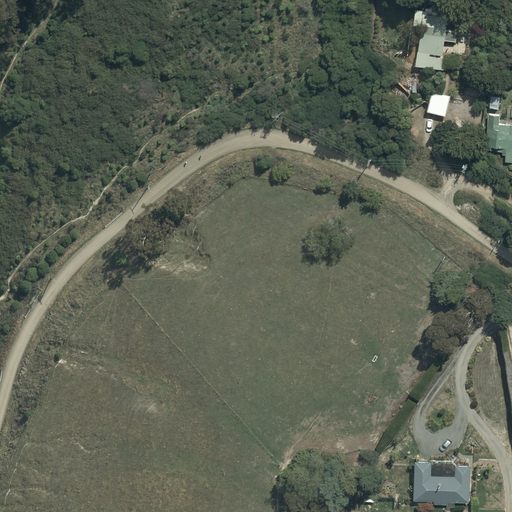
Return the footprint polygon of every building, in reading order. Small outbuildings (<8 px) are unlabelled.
[(418,49),(419,49),(418,59),(420,60),(420,62),(452,66),(452,63),(466,65),(467,56),(453,54),(453,57),(427,54),(427,51),(443,53),(445,37),(456,39),(457,29),(446,27),(449,6),(426,4),(426,6),(416,5),(414,21),(422,22),(418,49)] [(444,92),(435,90),(429,112),(445,116),(450,100),(443,98),(444,92)] [(499,106),(500,93),(489,92),(488,105),(499,106)] [(511,121),(500,121),(500,112),(489,111),(486,148),(503,149),(503,153),(506,153),(505,159),(511,159),(511,121)] [(472,460),(414,457),(412,499),(470,502),(472,460)]
